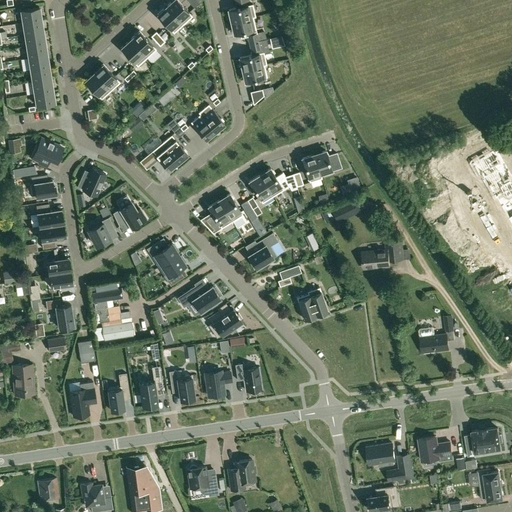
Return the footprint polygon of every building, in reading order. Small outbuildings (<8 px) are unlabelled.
[(177,0),(172,0),(166,6),(183,24),(192,16),(177,0)] [(255,16),(252,4),(228,9),(231,22),(253,16),(253,17),(255,16)] [(183,24),(166,6),(157,14),(174,33),(183,24)] [(21,10),(23,22),(41,19),(39,7),(21,10)] [(253,17),(253,16),(231,22),(234,34),(256,29),(253,17)] [(41,19),(23,22),(25,34),(43,31),(41,19)] [(156,49),(139,30),(130,39),(147,57),(156,49)] [(43,31),(25,34),(27,46),(45,43),(43,31)] [(151,36),(160,45),(165,41),(156,31),(151,36)] [(264,31),(247,35),(249,43),(266,38),(264,31)] [(165,32),(161,36),(165,40),(169,36),(165,32)] [(266,38),(249,43),(251,54),(264,52),(264,53),(269,51),(266,38)] [(147,57),(130,39),(121,47),(137,66),(147,57)] [(168,40),(159,47),(163,52),(172,45),(168,40)] [(45,43),(27,46),(29,57),(47,54),(45,43)] [(251,54),(239,57),(242,69),(264,64),(264,65),(267,64),(266,64),(264,53),(264,52),(251,54)] [(47,54),(29,57),(31,69),(49,66),(47,54)] [(103,63),(94,72),(110,90),(120,82),(103,63)] [(264,64),(242,69),(245,82),(267,76),(264,65),(264,64)] [(49,66),(31,69),(33,81),(51,78),(49,66)] [(110,90),(94,72),(84,80),(101,99),(110,90)] [(51,78),(33,81),(35,93),(53,90),(51,78)] [(262,89),(250,91),(253,104),(264,95),(262,89)] [(35,93),(37,105),(55,102),(53,90),(35,93)] [(224,123),(208,104),(198,112),(200,114),(215,131),(224,123)] [(95,108),(87,109),(89,119),(97,118),(95,108)] [(143,110),(139,114),(143,120),(148,115),(143,110)] [(205,139),(215,131),(200,114),(191,122),(205,139)] [(139,116),(133,121),(138,127),(144,122),(139,116)] [(184,132),(173,118),(167,123),(178,137),(184,132)] [(171,134),(162,142),(178,162),(187,154),(171,134)] [(41,137),(34,151),(41,155),(38,161),(37,163),(46,167),(50,158),(57,162),(64,147),(41,137)] [(168,170),(178,162),(165,146),(162,142),(140,161),(145,167),(157,156),(168,170)] [(326,150),(314,154),(320,173),(332,169),(341,166),(337,152),(328,155),(328,152),(326,153),(326,150)] [(493,150),(473,162),(480,174),(483,173),(485,176),(486,175),(491,184),(489,185),(496,196),(505,191),(507,196),(511,193),(511,184),(510,180),(505,183),(499,172),(500,172),(498,168),(497,168),(495,166),(500,163),(493,150)] [(314,154),(302,158),(309,182),(321,178),(322,178),(320,173),(314,154)] [(83,172),(77,186),(83,188),(83,189),(96,195),(100,187),(101,187),(104,182),(103,181),(106,174),(92,168),(89,175),(83,172)] [(270,168),(260,174),(273,196),(283,189),(270,168)] [(299,171),(293,173),(297,186),(303,184),(299,171)] [(291,190),(297,188),(292,173),(283,176),(291,190)] [(44,174),(28,176),(29,183),(27,184),(29,197),(53,194),(52,185),(50,186),(49,180),(45,181),(44,174)] [(273,196),(260,174),(249,181),(262,202),(273,196)] [(357,176),(346,179),(351,193),(361,190),(357,176)] [(230,193),(219,200),(232,221),(243,214),(230,193)] [(253,208),(258,205),(252,196),(247,200),(250,205),(253,208)] [(337,220),(359,209),(354,199),(332,210),(337,220)] [(212,212),(200,219),(213,233),(221,227),(232,221),(219,200),(208,206),(212,212)] [(247,200),(241,203),(251,221),(258,217),(253,208),(250,205),(247,200)] [(120,208),(113,212),(119,225),(127,220),(131,227),(146,218),(140,208),(137,210),(131,201),(121,208),(120,208)] [(63,223),(61,209),(50,210),(49,203),(36,205),(39,226),(63,223)] [(99,209),(103,216),(110,213),(106,206),(99,209)] [(330,210),(322,213),(326,220),(333,216),(330,210)] [(115,228),(109,216),(101,220),(102,222),(88,229),(96,245),(111,238),(108,232),(115,228)] [(65,237),(63,223),(39,226),(43,248),(55,246),(54,238),(65,237)] [(256,242),(259,248),(248,255),(251,260),(250,261),(253,267),(255,266),(256,267),(276,255),(270,245),(278,240),(272,231),(256,242)] [(457,235),(460,245),(458,246),(461,253),(472,248),(466,231),(457,235)] [(304,236),(311,250),(319,247),(312,232),(304,236)] [(174,243),(173,244),(171,242),(164,247),(163,244),(159,239),(146,248),(158,266),(178,253),(177,251),(178,250),(174,243)] [(388,265),(396,264),(396,260),(403,259),(401,239),(384,241),(385,250),(362,252),(364,268),(388,265)] [(25,253),(26,264),(33,263),(32,252),(25,253)] [(185,264),(184,262),(186,261),(181,254),(180,255),(178,253),(158,266),(170,285),(183,276),(180,271),(179,268),(185,264)] [(68,257),(46,261),(48,273),(70,270),(68,257)] [(279,271),(282,279),(289,276),(301,272),(298,264),(279,271)] [(3,272),(5,282),(7,282),(20,280),(19,270),(3,272)] [(70,270),(48,273),(50,286),(72,283),(70,270)] [(291,282),(289,276),(282,279),(278,280),(280,286),(291,282)] [(117,280),(95,283),(96,290),(118,287),(117,280)] [(123,287),(92,292),(93,302),(124,297),(123,287)] [(196,288),(179,302),(186,311),(195,303),(203,313),(221,297),(219,295),(221,294),(215,287),(213,288),(212,287),(202,295),(196,288)] [(319,287),(308,291),(308,293),(316,314),(327,310),(319,287)] [(11,297),(10,288),(0,288),(0,290),(1,298),(11,297)] [(304,318),(316,314),(308,293),(297,297),(304,318)] [(31,299),(32,311),(39,310),(37,298),(31,299)] [(72,316),(70,304),(61,305),(59,298),(45,300),(47,308),(56,307),(57,313),(54,314),(55,323),(58,322),(59,328),(66,326),(66,328),(76,327),(74,316),(72,316)] [(106,300),(94,302),(95,309),(98,308),(99,315),(108,314),(120,312),(120,311),(119,305),(113,306),(107,307),(106,300)] [(219,310),(208,317),(212,323),(208,325),(217,337),(221,334),(222,335),(229,330),(234,327),(242,321),(241,320),(243,318),(238,313),(237,313),(233,308),(230,310),(227,312),(226,311),(222,314),(219,310)] [(120,311),(122,322),(130,320),(128,310),(120,311)] [(108,314),(99,315),(100,321),(101,321),(102,325),(122,322),(120,312),(108,314)] [(446,331),(453,330),(451,315),(444,316),(446,331)] [(134,334),(132,321),(102,325),(104,339),(134,334)] [(448,348),(446,333),(434,335),(433,334),(434,333),(434,328),(432,327),(420,328),(419,330),(420,335),(421,335),(421,337),(420,337),(422,352),(448,348)] [(64,336),(47,338),(49,351),(66,348),(64,336)] [(229,338),(230,346),(238,345),(236,337),(229,338)] [(77,341),(81,362),(96,360),(92,339),(77,341)] [(219,341),(221,352),(229,351),(227,340),(219,341)] [(19,342),(7,344),(7,345),(8,351),(9,351),(11,351),(20,349),(19,342)] [(150,343),(153,358),(160,357),(157,342),(150,343)] [(186,346),(188,353),(196,352),(194,344),(186,346)] [(247,362),(235,364),(237,379),(244,378),(246,390),(250,389),(250,392),(258,390),(258,388),(261,388),(258,366),(248,368),(247,362)] [(14,395),(34,393),(32,364),(12,365),(14,395)] [(154,380),(139,382),(142,405),(158,403),(157,395),(164,394),(159,365),(152,366),(154,380)] [(182,399),(182,402),(189,400),(189,398),(195,398),(193,390),(195,389),(194,382),(192,382),(191,374),(182,375),(181,369),(169,371),(171,384),(178,383),(180,400),(182,399)] [(206,382),(208,396),(224,393),(223,382),(231,381),(230,371),(221,372),(221,371),(208,373),(209,382),(206,382)] [(108,390),(107,390),(110,410),(124,408),(123,399),(130,398),(126,373),(118,374),(120,386),(108,387),(108,390)] [(96,402),(93,381),(80,383),(81,389),(69,391),(74,416),(89,413),(88,403),(96,402)] [(479,429),(471,430),(472,436),(464,438),(467,456),(476,454),(475,451),(491,449),(491,447),(500,445),(500,442),(502,442),(501,434),(498,435),(497,427),(495,428),(494,426),(487,428),(487,427),(479,428),(479,429)] [(436,435),(418,438),(422,460),(439,457),(439,460),(453,458),(450,441),(437,443),(436,435)] [(392,442),(366,446),(369,464),(378,462),(379,465),(393,463),(393,460),(395,460),(392,442)] [(322,452),(306,458),(310,473),(327,468),(322,452)] [(456,458),(458,469),(466,468),(464,457),(456,458)] [(254,465),(253,465),(252,458),(234,461),(235,467),(228,468),(231,490),(244,488),(244,482),(255,480),(254,472),(255,472),(254,465)] [(476,459),(465,461),(467,468),(477,467),(476,459)] [(209,495),(218,493),(216,477),(207,478),(205,466),(197,467),(196,465),(194,464),(192,465),(190,466),(189,468),(187,468),(190,488),(199,486),(199,488),(200,490),(201,491),(203,493),(205,493),(207,493),(208,493),(209,495)] [(148,480),(146,465),(133,467),(126,467),(126,466),(131,511),(132,511),(161,508),(158,487),(149,489),(148,483),(148,480)] [(386,469),(388,480),(401,479),(399,467),(386,469)] [(490,468),(477,470),(482,499),(487,498),(488,499),(503,497),(498,470),(490,471),(490,468)] [(56,478),(37,480),(40,500),(59,497),(56,478)] [(91,482),(81,484),(83,496),(84,496),(86,506),(91,505),(92,511),(113,508),(111,495),(103,496),(102,484),(92,485),(91,482)] [(376,495),(368,496),(370,510),(372,509),(372,511),(380,510),(379,508),(392,506),(391,493),(394,493),(393,485),(379,487),(380,494),(376,495)] [(234,506),(231,508),(232,511),(235,511),(237,511),(247,511),(247,509),(242,497),(232,501),(234,506)] [(269,502),(274,511),(282,507),(277,498),(269,502)] [(462,507),(460,500),(448,502),(449,509),(462,507)]
